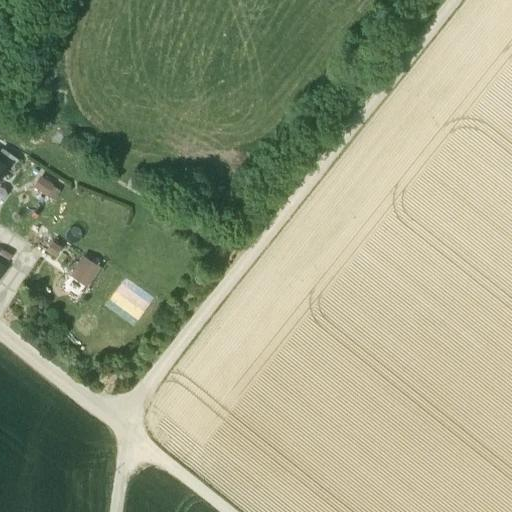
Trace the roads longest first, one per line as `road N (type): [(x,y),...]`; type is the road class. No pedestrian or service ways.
road 1 (track): [(118,424),(459,0)]
road 2 (track): [(57,376),(226,511)]
